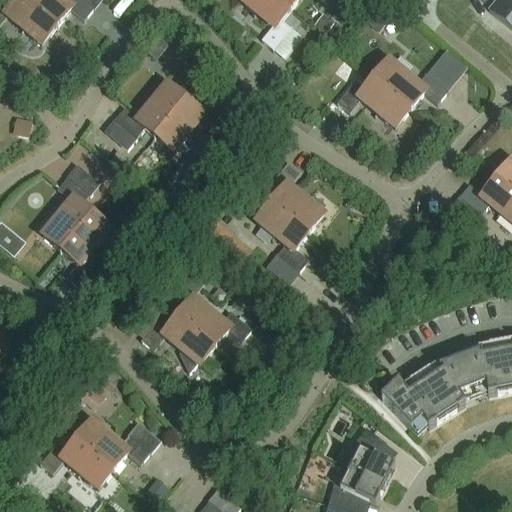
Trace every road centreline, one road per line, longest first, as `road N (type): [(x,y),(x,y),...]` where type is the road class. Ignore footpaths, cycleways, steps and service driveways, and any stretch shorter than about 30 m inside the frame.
road 1 (unclassified): [(0,280),(124,362),(196,444),(223,460),(258,453),(284,430),(335,352),(404,202)]
road 2 (unclassified): [(0,191),(71,137),(122,42),(143,20),(168,12),(194,20),(282,125),(404,202)]
road 3 (unclassified): [(404,202),(502,104)]
road 4 (residential): [(409,511),(418,488),(470,441),(511,431)]
